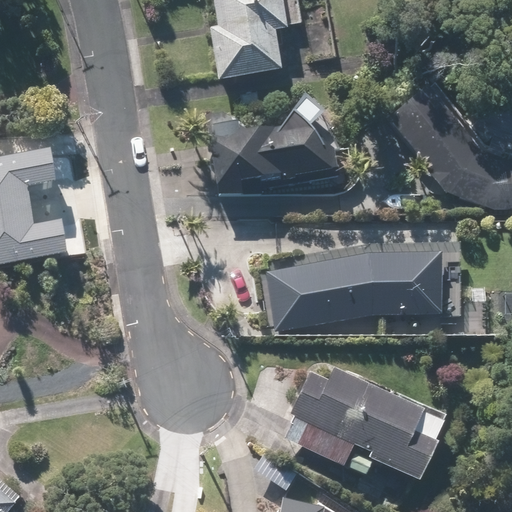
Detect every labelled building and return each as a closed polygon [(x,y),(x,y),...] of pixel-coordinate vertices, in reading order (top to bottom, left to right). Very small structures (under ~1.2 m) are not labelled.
[(209,0),(218,83),(277,77),(272,34),(282,33),(278,0),(209,0)] [(424,87),(383,127),(472,212),(511,213),(511,163),(491,162),(424,87)] [(329,125),(304,103),(204,116),(215,200),(250,196),(249,189),(336,177),(329,125)] [(370,316),(438,317),(439,257),(362,260),(264,277),(274,333),(370,316)] [(307,375),(277,438),(365,480),(372,464),(416,485),(444,425),(332,372),(326,384),(307,375)] [(0,511),(9,511),(19,500),(0,485),(0,511)] [(320,511),(321,508),(280,500),(277,511),(320,511)]
